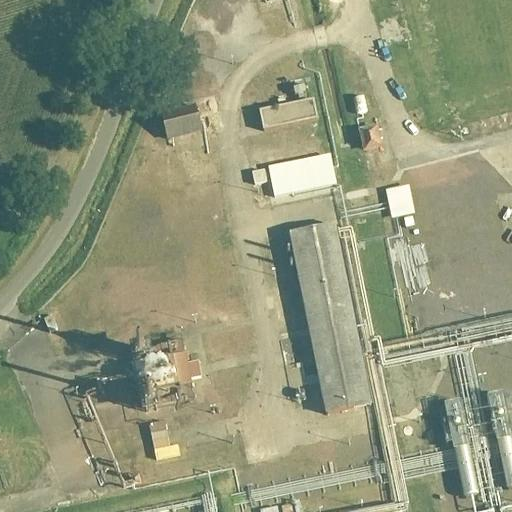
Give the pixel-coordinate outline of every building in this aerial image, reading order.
[(349,100),(353,120),(358,119),(362,147),(376,145),(369,97),(349,100)] [(264,132),(318,120),(314,100),(260,112),(264,132)] [(201,117),(165,127),(170,142),(191,136),(193,141),(207,137),(201,117)] [(337,188),(333,157),(269,166),(273,197),(337,188)] [(267,169),(252,174),(256,186),(271,182),(267,169)] [(410,187),(387,190),(391,219),(414,216),(410,187)] [(341,226),(293,235),(330,419),(377,409),(343,233),(341,226)] [(149,426),(156,461),(175,457),(167,422),(149,426)]
